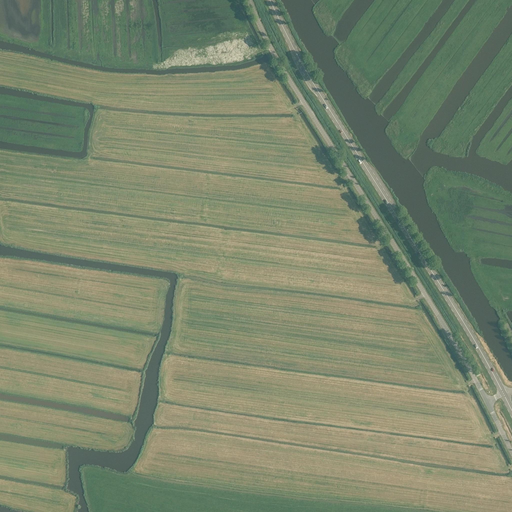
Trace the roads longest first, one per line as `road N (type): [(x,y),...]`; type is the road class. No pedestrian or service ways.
road 1 (unclassified): [(487,403),(251,0)]
road 2 (primary): [(504,394),(271,0)]
